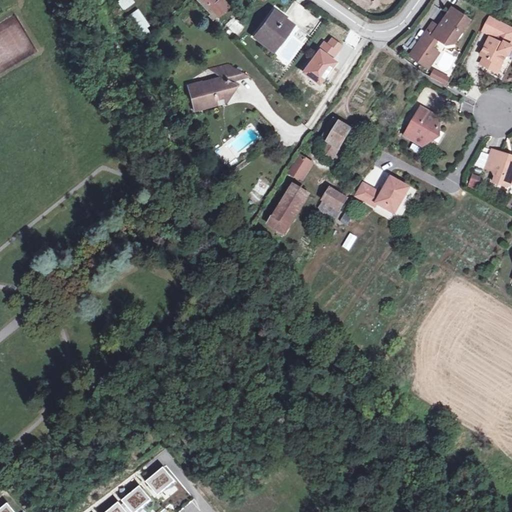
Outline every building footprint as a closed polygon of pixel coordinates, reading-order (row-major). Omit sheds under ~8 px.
[(126,10),(135,3),(132,0),(120,0),(119,2),(126,10)] [(201,0),(216,15),(222,10),(212,0),(201,0)] [(211,20),(215,17),(202,3),(199,6),(211,20)] [(290,23),(273,11),(254,35),(269,47),(282,31),(284,32),(290,23)] [(432,26),(414,51),(426,59),(431,51),(437,43),(445,48),(453,47),(467,26),(453,13),(438,30),(432,26)] [(131,18),(135,23),(140,20),(137,14),(131,18)] [(222,22),(227,27),(233,20),(228,15),(222,22)] [(140,20),(135,23),(140,31),(145,27),(140,20)] [(497,32),(500,25),(490,20),(483,34),(493,39),(497,32)] [(235,35),(241,29),(235,22),(228,28),(235,35)] [(511,37),(511,31),(500,25),(497,32),(511,39),(511,37)] [(145,27),(140,31),(144,38),(150,34),(145,27)] [(479,66),(490,71),(493,64),(500,67),(505,57),(507,58),(511,48),(508,46),(511,39),(497,32),(493,39),(492,42),(489,41),(486,47),(484,46),(478,57),(482,59),(479,66)] [(426,59),(414,51),(409,59),(427,72),(438,56),(431,51),(426,59)] [(194,103),(196,110),(206,107),(205,105),(213,102),(213,100),(222,98),(225,100),(228,95),(230,95),(229,92),(231,90),(227,87),(230,83),(227,81),(248,76),(227,63),(208,69),(220,77),(219,79),(218,79),(218,78),(217,78),(216,78),(215,78),(215,79),(214,79),(214,80),(214,81),(202,85),(201,81),(188,85),(191,96),(188,97),(190,104),(194,103)] [(497,75),(500,67),(493,64),(490,71),(497,75)] [(427,118),(429,115),(420,110),(413,123),(407,133),(414,136),(410,143),(422,150),(431,144),(439,131),(438,120),(432,116),(430,120),(427,118)] [(325,141),(337,149),(349,130),(332,119),(321,138),(325,141)] [(404,139),(410,143),(414,136),(407,133),(404,139)] [(337,149),(325,141),(320,150),(331,158),(337,149)] [(511,185),(511,158),(491,152),(485,170),(496,174),(493,184),(507,188),(511,185)] [(216,166),(211,161),(211,160),(208,156),(205,159),(209,164),(216,173),(224,166),(221,163),(216,166)] [(298,156),(294,163),(305,170),(309,163),(298,156)] [(216,166),(221,163),(216,157),(211,161),(216,166)] [(305,170),(294,163),(289,173),(299,180),(305,170)] [(468,188),(477,191),(481,178),(473,174),(468,188)] [(409,191),(391,181),(381,197),(363,186),(356,198),(374,209),(376,206),(394,216),(409,191)] [(281,195),(285,198),(291,187),(287,184),(281,195)] [(285,198),(280,206),(294,215),(307,195),(292,186),(291,187),(285,198)] [(329,188),(318,206),(327,212),(331,205),(335,208),(336,209),(343,197),(329,188)] [(327,212),(318,206),(315,211),(329,218),(335,208),(331,205),(327,212)] [(294,215),(280,206),(269,223),(284,232),(294,215)] [(165,471),(148,484),(159,498),(176,484),(165,471)] [(142,489),(124,503),(131,511),(141,511),(153,503),(142,489)]
